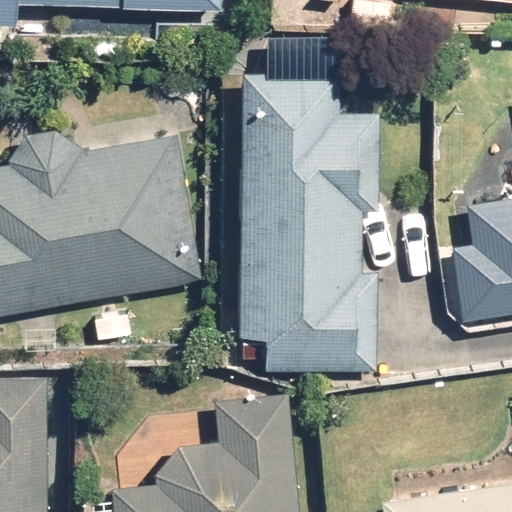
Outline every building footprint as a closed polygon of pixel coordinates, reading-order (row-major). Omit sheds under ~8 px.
[(187,0),(227,3),(227,0),(0,0),(0,13),(27,15),(28,0),(187,0)] [(348,107),(349,62),(250,61),(248,323),(270,323),(269,359),(384,360),(385,264),(367,264),(368,206),(386,206),(387,107),(348,107)] [(0,304),(207,267),(181,123),(78,142),(77,140),(75,138),(74,137),(73,135),(71,133),(69,132),(68,131),(66,130),(64,129),(62,128),(60,127),(57,126),(55,126),(53,126),(51,126),(49,126),(47,126),(44,126),(42,127),(40,127),(38,128),(36,129),(34,130),(32,131),(30,133),(29,134),(27,136),(26,137),(24,139),(23,141),(22,143),(21,145),(20,147),(20,149),(19,151),(0,156),(0,304)] [(476,234),(460,236),(469,309),(511,303),(511,188),(471,194),(476,234)] [(55,511),(55,369),(0,368),(0,511),(55,511)] [(303,511),(289,383),(224,390),(230,445),(166,452),(169,482),(119,487),(121,511),(303,511)] [(511,511),(511,474),(392,492),(394,511),(511,511)]
